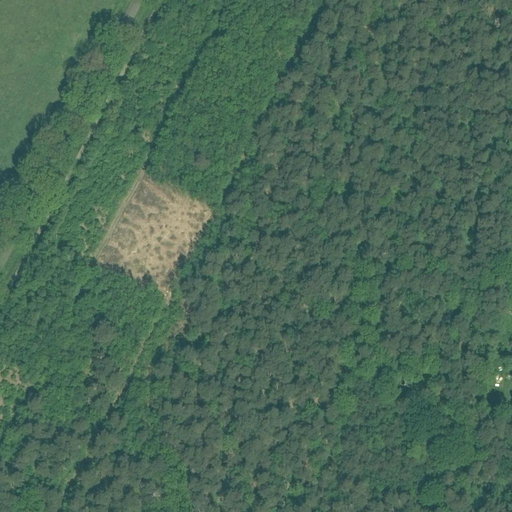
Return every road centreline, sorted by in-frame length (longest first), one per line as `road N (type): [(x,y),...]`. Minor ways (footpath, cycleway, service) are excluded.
road 1 (track): [(0,449),(234,0)]
road 2 (unclassified): [(0,263),(137,0)]
